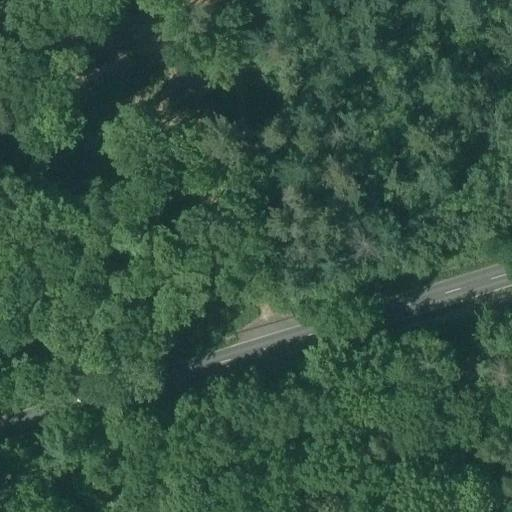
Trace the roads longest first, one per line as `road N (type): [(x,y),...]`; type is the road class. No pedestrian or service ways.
road 1 (secondary): [(0,435),(511,277)]
road 2 (track): [(226,0),(284,348)]
road 3 (track): [(185,511),(511,412)]
